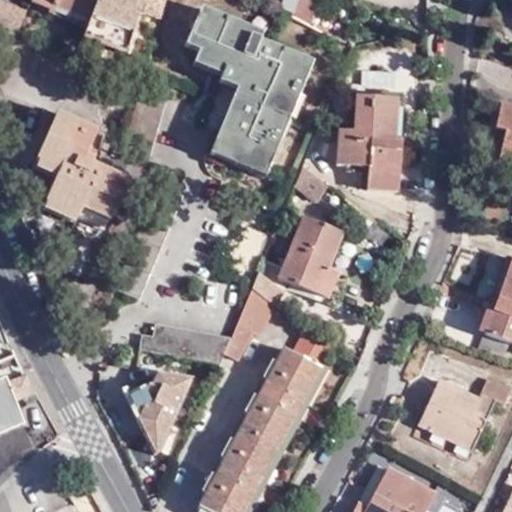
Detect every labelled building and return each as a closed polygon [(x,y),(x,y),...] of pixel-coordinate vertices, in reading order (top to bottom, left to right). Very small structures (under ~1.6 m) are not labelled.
[(3,0),(0,0),(0,31),(10,37),(25,11),(3,0)] [(50,7),(89,23),(98,0),(30,0),(30,3),(48,11),(50,7)] [(158,0),(117,0),(108,22),(143,37),(158,0)] [(298,16),(302,0),(287,0),(285,8),(298,16)] [(302,0),(298,16),(313,23),(319,0),(302,0)] [(50,7),(48,11),(47,14),(86,30),(89,23),(50,7)] [(196,55),(211,61),(228,69),(225,75),(240,80),(235,93),(213,145),(239,156),(252,161),(268,168),(310,65),(259,43),(262,35),(200,10),(182,50),(196,55)] [(206,74),(211,61),(196,55),(191,67),(206,74)] [(223,81),(225,75),(228,69),(211,61),(206,74),(223,81)] [(235,93),(240,80),(225,75),(223,81),(221,86),(235,93)] [(138,97),(123,149),(139,157),(149,163),(165,106),(138,97)] [(399,193),(403,144),(397,143),(401,101),(359,99),(357,132),(343,131),(341,168),(365,169),(364,190),(399,193)] [(497,168),(511,171),(511,109),(500,106),(493,134),(504,136),(497,168)] [(40,162),(57,169),(42,204),(73,218),(81,201),(114,216),(130,181),(97,166),(99,160),(89,155),(99,132),(61,116),(40,162)] [(213,145),(209,156),(235,166),(239,156),(213,145)] [(248,172),(252,161),(239,156),(235,166),(248,172)] [(264,179),(268,168),(252,161),(248,172),(264,179)] [(329,190),(303,171),(294,190),(314,207),(329,190)] [(157,191),(114,294),(138,304),(180,201),(157,191)] [(316,303),(318,298),(329,273),(346,233),(308,215),(279,282),(291,287),(290,292),(316,303)] [(340,277),(329,273),(318,298),(329,303),(340,277)] [(511,274),(488,335),(511,344),(511,343),(511,274)] [(283,293),(257,275),(251,290),(274,306),(283,293)] [(274,306),(251,290),(228,343),(223,355),(237,361),(252,333),(259,336),(275,307),(274,306)] [(213,511),(239,511),(329,345),(305,328),(291,352),(281,347),(198,504),(213,511)] [(158,353),(218,367),(223,355),(228,343),(154,329),(152,339),(139,338),(138,349),(158,353)] [(484,333),(475,353),(504,363),(511,344),(488,335),(484,333)] [(154,455),(158,453),(190,381),(157,375),(152,384),(127,398),(154,455)] [(0,433),(23,424),(15,400),(32,394),(30,376),(10,384),(6,378),(0,380),(0,433)] [(428,412),(436,416),(429,431),(472,452),(496,403),(506,408),(511,396),(511,391),(489,380),(478,400),(442,383),(428,412)] [(436,416),(428,412),(421,427),(429,431),(436,416)] [(367,511),(391,468),(381,462),(354,511),(367,511)] [(427,511),(437,495),(391,468),(367,511),(427,511)] [(511,511),(511,488),(507,486),(504,494),(510,496),(502,511),(511,511)]
